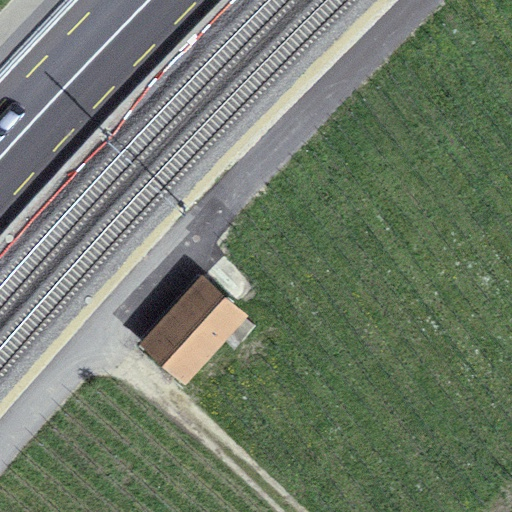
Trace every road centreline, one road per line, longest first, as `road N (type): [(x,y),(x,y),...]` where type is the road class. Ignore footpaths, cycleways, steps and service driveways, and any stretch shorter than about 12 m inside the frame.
road 1 (unclassified): [(0,463),(215,222),(442,0)]
road 2 (primary): [(145,0),(0,154)]
